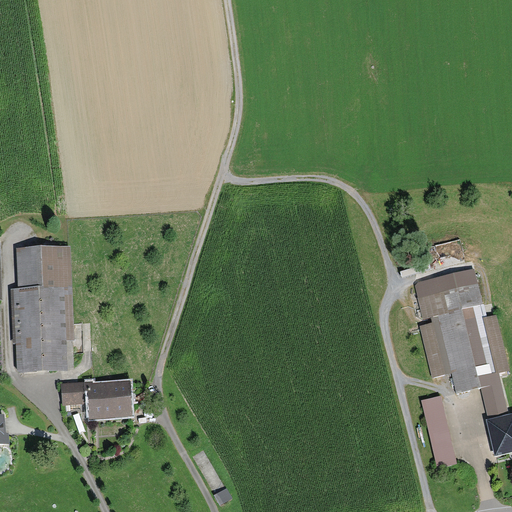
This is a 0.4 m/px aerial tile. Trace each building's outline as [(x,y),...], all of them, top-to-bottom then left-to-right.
[(71,251),(16,253),(18,292),(11,292),(14,373),(65,371),(64,343),(74,343),(71,251)] [(482,389),(490,422),(510,417),(499,373),(509,371),(496,315),(487,317),(476,270),(416,284),(425,321),(440,317),(458,395),(482,389)] [(432,326),(419,329),(431,380),(444,377),(432,326)] [(130,387),(61,390),(62,410),(87,409),(88,424),(131,422),(130,387)] [(439,400),(421,404),(438,472),(456,467),(439,400)] [(511,416),(510,417),(490,422),(487,423),(495,459),(511,454),(511,416)] [(8,419),(0,419),(0,448),(10,448),(8,419)] [(220,506),(234,499),(229,489),(215,495),(220,506)]
